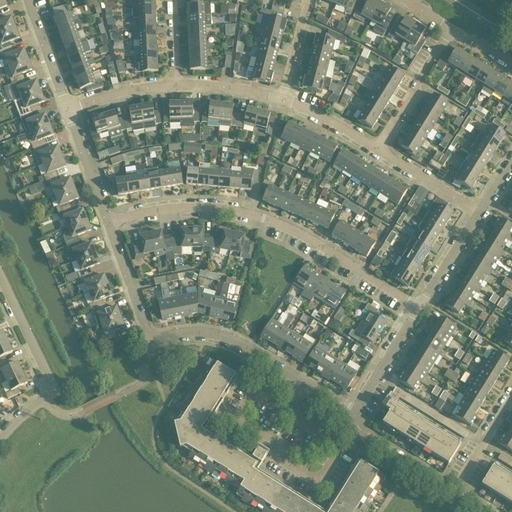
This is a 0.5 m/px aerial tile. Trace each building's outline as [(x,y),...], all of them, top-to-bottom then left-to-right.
[(137,0),(138,4),(131,5),(131,8),(155,7),(154,0),(137,0)] [(350,16),(354,5),(349,3),(349,0),(337,0),(335,5),(346,9),(344,14),(350,16)] [(358,20),(361,16),(371,21),(380,4),(373,0),(368,0),(364,10),(358,7),(353,18),(358,20)] [(100,2),(101,9),(104,9),(114,8),(113,1),(104,1),(100,2)] [(210,4),(187,5),(188,17),(211,16),(210,4)] [(382,36),(393,15),(389,13),(390,9),(380,4),(371,21),(376,24),(372,31),(382,36)] [(52,7),(53,14),(68,12),(67,5),(52,7)] [(238,14),(237,6),(228,6),(229,14),(238,14)] [(283,15),(285,9),(272,6),(271,12),(273,12),(283,15)] [(132,19),(138,19),(155,18),(155,7),(131,8),(132,19)] [(271,17),(273,12),(271,12),(262,9),(261,9),(259,15),(267,17),(265,27),(283,32),(284,32),(287,21),(271,17)] [(58,29),(79,21),(78,18),(73,20),(70,13),(54,18),(58,29)] [(326,26),(329,21),(318,15),(315,21),(326,26)] [(188,27),(211,26),(211,16),(188,17),(188,27)] [(0,34),(15,28),(11,18),(1,22),(0,17),(0,34)] [(133,30),(156,29),(155,18),(138,19),(139,26),(133,26),(133,30)] [(406,18),(399,29),(394,26),(387,36),(392,39),(395,35),(405,41),(415,24),(406,18)] [(61,39),(77,33),(75,26),(81,24),(79,21),(58,29),(61,39)] [(339,23),(336,30),(343,33),(347,25),(342,22),(339,23)] [(424,44),(419,41),(425,30),(415,24),(405,41),(415,47),(412,51),(417,55),(424,44)] [(235,25),(225,26),(225,36),(234,36),(235,25)] [(189,38),(206,37),(205,30),(211,30),(211,26),(188,27),(189,38)] [(262,38),(280,42),(283,32),(265,27),(262,38)] [(344,34),(349,37),(353,29),(348,27),(344,34)] [(0,52),(12,48),(10,42),(19,39),(15,28),(0,34),(0,45),(0,46),(0,45),(0,52)] [(139,40),(156,40),(156,29),(133,30),(133,33),(139,33),(139,40)] [(330,39),(315,35),(313,46),(314,46),(332,51),(332,50),(337,52),(339,42),(344,44),(346,38),(332,32),(330,39)] [(92,39),(91,36),(80,40),(77,33),(61,39),(65,49),(86,42),(86,41),(92,39)] [(368,45),(371,40),(365,36),(362,41),(368,45)] [(189,49),(212,48),(212,44),(206,45),(206,37),(189,38),(189,49)] [(259,48),(277,53),(280,42),(262,38),(259,48)] [(134,51),(157,50),(156,40),(139,40),(140,48),(134,48),(134,51)] [(85,54),(90,52),(86,42),(65,49),(69,59),(85,54)] [(237,42),(236,50),(242,51),(244,43),(237,42)] [(311,57),(329,61),(332,51),(314,46),(311,57)] [(23,50),(14,53),(12,48),(0,52),(0,56),(1,59),(5,57),(9,67),(27,60),(23,50)] [(190,60),(207,59),(206,52),(212,51),(212,48),(189,49),(190,60)] [(256,58),(275,63),(277,53),(259,48),(256,58)] [(436,67),(442,71),(447,64),(455,70),(454,71),(455,72),(465,55),(456,49),(452,55),(445,51),(436,67)] [(140,62),(157,61),(157,50),(134,51),(134,55),(140,55),(140,62)] [(94,62),(92,59),(87,60),(85,54),(69,59),(72,70),(94,62)] [(400,57),(396,55),(392,62),(398,66),(401,62),(400,57)] [(464,78),(475,61),(465,55),(455,72),(464,78)] [(329,61),(311,57),(308,67),(327,72),(329,61)] [(254,69),(272,74),(275,63),(256,58),(254,69)] [(101,59),(94,62),(72,70),(76,80),(92,74),(89,66),(102,62),(101,59)] [(190,71),(207,70),(213,70),(213,66),(207,67),(207,59),(190,60),(190,71)] [(9,80),(7,81),(9,86),(24,80),(22,74),(31,70),(27,60),(9,67),(13,78),(9,79),(9,80)] [(118,74),(124,73),(122,61),(121,61),(116,62),(118,74)] [(134,62),(134,73),(140,73),(158,72),(157,61),(140,62),(134,62)] [(473,83),(475,80),(484,67),(475,61),(464,78),(473,83)] [(110,76),(116,75),(113,63),(107,64),(110,76)] [(332,73),(327,72),(308,67),(306,77),(329,84),(332,73)] [(484,85),(481,90),(481,91),(493,72),(484,67),(475,80),(484,85)] [(384,77),(399,86),(404,77),(390,68),(384,77)] [(273,74),(272,74),(254,69),(251,80),(270,85),(273,74)] [(99,71),(92,74),(76,80),(80,90),(86,88),(87,93),(103,87),(100,79),(101,78),(99,71)] [(490,96),(493,91),(494,91),(502,78),(493,72),(481,91),(490,96)] [(323,86),(328,87),(329,84),(306,77),(304,77),(302,88),(321,93),(323,86)] [(399,86),(384,77),(379,85),(393,94),(399,86)] [(503,97),(511,84),(502,78),(494,91),(503,97)] [(9,86),(6,86),(8,90),(7,90),(7,92),(10,99),(11,101),(12,101),(13,102),(14,102),(40,92),(36,82),(27,85),(24,80),(9,86)] [(511,103),(511,102),(511,84),(503,97),(511,103)] [(393,94),(379,85),(373,94),(388,103),(393,94)] [(31,107),(38,105),(44,102),(40,92),(14,102),(20,118),(33,113),(31,107)] [(388,103),(373,94),(368,102),(383,112),(388,103)] [(328,99),(327,102),(333,104),(334,103),(336,104),(338,97),(332,95),(328,99)] [(428,104),(442,113),(448,104),(433,95),(428,104)] [(199,110),(193,110),(192,102),(181,103),(181,118),(193,118),(193,123),(199,123),(199,110)] [(383,112),(368,102),(363,111),(377,120),(383,112)] [(170,123),(169,119),(181,118),(181,103),(169,103),(169,111),(163,111),(163,124),(170,123)] [(208,119),(219,120),(221,104),(210,103),(209,106),(203,105),(201,122),(207,123),(208,119)] [(336,104),(334,103),(333,104),(331,109),(342,115),(345,109),(336,104)] [(219,120),(219,124),(219,127),(229,128),(229,126),(236,127),(239,114),(232,114),(233,106),(221,104),(219,120)] [(422,112),(437,121),(442,113),(428,104),(422,112)] [(155,128),(155,125),(161,124),(159,111),(153,112),(152,105),(140,107),(144,130),(155,128)] [(132,129),(132,132),(144,130),(140,107),(128,109),(130,117),(123,118),(126,130),(132,129)] [(247,108),(245,116),(239,114),(236,127),(242,128),(244,124),(255,127),(259,111),(247,108)] [(274,123),(268,122),(270,114),(259,111),(255,127),(266,129),(265,134),(271,136),(274,123)] [(377,120),(363,111),(356,121),(364,126),(365,125),(372,129),(377,120)] [(123,118),(117,120),(114,112),(103,116),(108,132),(119,129),(120,132),(126,130),(123,118)] [(417,121),(432,130),(437,121),(422,112),(417,121)] [(33,113),(20,118),(22,124),(26,134),(49,125),(45,115),(35,119),(33,113)] [(88,127),(88,126),(94,144),(94,143),(100,141),(98,135),(108,132),(103,116),(92,119),(94,125),(88,127)] [(412,130),(426,139),(432,130),(417,121),(412,130)] [(291,144),(298,128),(288,123),(281,139),(291,144)] [(30,144),(33,150),(46,145),(44,139),(53,136),(49,125),(26,134),(14,139),(16,145),(19,144),(24,142),(30,144)] [(492,127),(486,136),(499,144),(505,135),(492,127)] [(300,148),(308,133),(298,128),(291,144),(300,148)] [(406,138),(421,147),(426,139),(412,130),(406,138)] [(188,132),(187,141),(198,141),(198,133),(188,132)] [(310,153),(318,138),(308,133),(300,148),(310,153)] [(486,136),(480,133),(475,142),(493,154),(499,144),(486,136)] [(320,158),(327,142),(318,138),(310,153),(320,158)] [(421,147),(406,138),(401,147),(407,151),(407,152),(415,157),(421,147)] [(248,151),(249,145),(240,142),(238,149),(248,151)] [(327,142),(320,158),(330,163),(337,147),(327,142)] [(469,151),(475,154),(474,154),(488,163),(493,154),(475,142),(469,151)] [(259,154),(265,156),(268,146),(262,144),(259,154)] [(43,164),(61,157),(57,147),(48,150),(46,145),(33,150),(35,156),(39,154),(43,164)] [(182,152),(182,145),(168,146),(169,153),(182,152)] [(201,146),(184,145),(183,154),(200,155),(201,146)] [(107,151),(109,157),(121,152),(118,147),(107,151)] [(343,171),(352,157),(342,151),(333,165),(343,171)] [(469,164),(482,172),(488,163),(474,154),(469,164)] [(122,156),(110,160),(112,166),(124,162),(122,156)] [(45,182),(58,177),(56,171),(65,167),(61,157),(43,164),(47,174),(43,176),(45,182)] [(352,177),(361,162),(352,157),(343,171),(352,177)] [(428,165),(439,171),(442,167),(431,160),(428,165)] [(361,183),(370,168),(361,162),(352,177),(361,183)] [(463,173),(476,181),(482,172),(469,164),(463,173)] [(279,175),(283,177),(285,174),(288,168),(284,166),(279,175)] [(182,185),(179,168),(169,170),(172,187),(182,185)] [(187,168),(187,169),(186,185),(197,186),(198,169),(187,168)] [(230,169),(229,169),(228,168),(225,168),(224,169),(220,168),(219,172),(220,172),(218,188),(229,189),(230,173),(230,169)] [(370,188),(379,174),(370,168),(361,183),(370,188)] [(207,187),(209,171),(199,170),(199,169),(198,169),(197,186),(207,187)] [(147,175),(146,170),(136,171),(140,192),(151,191),(148,175),(147,175)] [(159,173),(161,189),(172,187),(169,170),(168,170),(169,172),(159,173)] [(476,181),(463,173),(459,170),(453,180),(470,191),(476,181)] [(129,194),(140,192),(136,171),(125,173),(126,177),(129,194)] [(209,171),(207,187),(218,188),(220,172),(219,172),(209,171)] [(242,173),(241,174),(240,190),(251,191),(252,183),(258,184),(259,171),(253,171),(253,174),(242,173)] [(148,175),(151,191),(161,189),(159,173),(148,175)] [(240,190),(241,174),(230,173),(229,189),(240,190)] [(379,194),(388,179),(379,174),(370,188),(379,194)] [(55,196),(74,189),(70,179),(60,182),(58,177),(45,182),(48,188),(51,186),(55,196)] [(112,188),(116,187),(118,196),(129,194),(126,177),(111,180),(112,188)] [(319,188),(323,190),(326,185),(330,179),(326,177),(319,188)] [(388,200),(397,185),(388,179),(379,194),(388,200)] [(272,205),(279,189),(269,185),(262,201),(272,205)] [(397,185),(388,200),(398,206),(407,191),(397,185)] [(58,214),(71,208),(69,203),(78,199),(74,189),(55,196),(59,206),(55,208),(58,214)] [(279,189),(272,205),(281,209),(288,194),(279,189)] [(288,194),(281,209),(290,213),(297,198),(288,194)] [(329,205),(339,208),(342,200),(331,197),(329,205)] [(428,211),(447,223),(453,214),(446,209),(448,205),(436,197),(428,211)] [(297,198),(290,213),(300,217),(307,202),(297,198)] [(307,202),(300,217),(309,222),(316,206),(307,202)] [(316,206),(309,222),(318,226),(325,210),(316,206)] [(68,228),(86,221),(82,210),(73,214),(71,208),(58,214),(60,219),(64,218),(68,228)] [(325,210),(318,226),(328,230),(335,214),(325,210)] [(423,220),(428,224),(441,232),(447,223),(428,211),(423,220)] [(405,222),(408,217),(403,214),(399,219),(403,221),(405,222)] [(374,226),(377,220),(372,217),(369,222),(374,226)] [(509,237),(511,234),(509,233),(511,228),(511,226),(499,218),(493,228),(496,229),(509,237)] [(65,244),(65,243),(66,247),(79,242),(77,236),(90,231),(86,221),(68,228),(69,231),(65,232),(62,238),(65,244)] [(340,241),(349,227),(340,221),(331,236),(340,241)] [(422,233),(436,241),(441,232),(428,224),(422,233)] [(349,247),(358,232),(349,227),(340,241),(349,247)] [(490,238),(505,247),(508,241),(510,242),(511,239),(509,237),(496,229),(490,238)] [(181,230),(181,236),(171,236),(173,252),(173,255),(181,255),(191,255),(191,252),(192,252),(192,230),(181,230)] [(212,236),(203,236),(203,230),(192,230),(192,252),(193,254),(201,254),(202,252),(211,252),(212,236)] [(223,231),(221,238),(212,236),(211,252),(219,253),(220,250),(230,252),(234,234),(223,231)] [(153,253),(154,256),(156,257),(163,255),(164,254),(165,254),(173,252),(171,236),(162,238),(161,232),(150,235),(154,253),(153,253)] [(358,252),(367,237),(358,232),(349,247),(358,252)] [(414,237),(414,240),(417,241),(416,242),(430,251),(436,241),(422,233),(422,234),(419,232),(416,233),(414,237)] [(240,254),(239,258),(249,259),(252,244),(243,242),(244,236),(234,234),(230,252),(240,254)] [(131,245),(135,261),(144,258),(144,255),(153,253),(154,253),(150,235),(139,237),(140,243),(131,245)] [(367,237),(358,252),(367,258),(376,243),(367,237)] [(485,247),(501,256),(503,253),(501,252),(505,247),(490,238),(485,247)] [(405,248),(407,249),(424,260),(430,251),(416,242),(411,239),(405,248)] [(41,242),(44,253),(49,252),(46,241),(41,242)] [(77,261),(95,254),(91,244),(82,247),(79,242),(66,247),(69,253),(73,251),(77,261)] [(480,255),(494,264),(497,259),(499,260),(501,256),(485,247),(480,255)] [(418,269),(424,260),(407,249),(401,258),(418,269)] [(79,279),(92,274),(90,268),(99,264),(95,254),(77,261),(81,271),(77,273),(79,279)] [(474,264),(490,274),(492,270),(490,269),(494,264),(480,255),(474,264)] [(377,267),(382,260),(376,257),(372,264),(377,267)] [(413,278),(418,269),(401,258),(395,267),(413,278)] [(469,272),(483,281),(486,276),(488,277),(490,274),(474,264),(469,272)] [(293,284),(304,290),(304,291),(315,274),(304,267),(293,284)] [(390,277),(393,279),(407,288),(413,278),(395,267),(390,277)] [(464,281),(479,291),(481,288),(480,287),(483,281),(469,272),(464,281)] [(85,283),(89,293),(108,286),(104,275),(94,279),(92,274),(79,279),(81,285),(85,283)] [(304,290),(300,295),(310,302),(314,297),(325,280),(315,274),(304,291),(304,290)] [(167,283),(178,281),(177,275),(166,277),(167,283)] [(160,285),(163,300),(158,301),(162,321),(174,318),(169,293),(167,283),(166,277),(153,280),(155,286),(160,285)] [(324,303),(335,286),(325,280),(314,297),(324,303)] [(458,290),(472,299),(476,293),(477,294),(479,291),(464,281),(458,290)] [(89,293),(84,295),(87,304),(89,304),(92,311),(104,305),(102,300),(112,296),(108,286),(89,293)] [(335,286),(324,303),(335,310),(345,293),(335,286)] [(182,296),(186,316),(197,314),(198,288),(197,287),(197,293),(182,296)] [(209,317),(214,297),(213,297),(215,292),(198,288),(197,314),(209,317)] [(453,298),(466,306),(465,307),(468,309),(471,305),(469,304),(472,299),(458,290),(453,298)] [(181,296),(180,291),(169,293),(174,318),(186,316),(182,296),(181,296)] [(220,292),(219,298),(214,297),(209,317),(221,320),(227,294),(220,292)] [(239,297),(237,297),(236,295),(235,295),(233,296),(227,294),(221,320),(233,323),(239,297)] [(466,306),(453,298),(450,296),(444,306),(458,314),(462,309),(464,310),(465,307),(466,306)] [(116,307),(107,311),(104,305),(92,311),(94,316),(98,315),(102,325),(120,318),(116,307)] [(385,322),(375,316),(378,311),(368,305),(365,310),(368,312),(362,322),(379,333),(385,322)] [(284,314),(287,316),(289,314),(292,309),(289,307),(284,314)] [(342,317),(345,312),(340,308),(337,314),(342,317)] [(117,337),(115,332),(124,328),(120,318),(102,325),(105,335),(102,336),(104,342),(117,337)] [(435,327),(450,337),(456,328),(440,318),(435,327)] [(271,343),(282,326),(271,320),(261,337),(271,343)] [(362,337),(372,343),(379,333),(362,322),(355,332),(352,330),(349,335),(359,342),(362,337)] [(281,349),(292,332),(282,326),(271,343),(281,349)] [(450,337),(435,327),(429,337),(445,346),(450,337)] [(485,336),(488,331),(483,328),(480,333),(485,336)] [(292,356),(302,339),(292,332),(281,349),(292,356)] [(445,346),(429,337),(423,346),(439,356),(445,346)] [(302,339),(292,356),(302,362),(313,345),(302,339)] [(0,364),(5,362),(3,357),(12,353),(7,342),(0,345),(0,364)] [(92,351),(100,347),(97,342),(90,345),(92,351)] [(439,356),(423,346),(417,355),(433,365),(439,356)] [(316,371),(326,354),(316,347),(305,364),(316,371)] [(369,354),(362,350),(358,348),(355,353),(365,360),(369,354)] [(486,348),(481,356),(487,360),(503,370),(511,357),(505,354),(503,357),(493,351),(492,352),(486,348)] [(326,377),(336,360),(326,354),(316,371),(326,377)] [(433,365),(417,355),(412,364),(428,374),(433,365)] [(336,383),(346,367),(336,360),(326,377),(336,383)] [(503,370),(487,360),(481,369),(497,379),(503,370)] [(0,370),(1,371),(6,381),(22,373),(17,363),(8,367),(5,362),(0,364),(0,370)] [(360,511),(361,511),(365,511),(370,505),(366,503),(373,491),(377,494),(383,485),(379,483),(383,476),(360,462),(329,511),(318,511),(252,470),(256,464),(201,430),(235,376),(213,362),(209,368),(205,366),(200,374),(204,377),(196,388),(192,386),(187,395),(191,397),(183,409),(180,406),(177,411),(184,416),(180,422),(174,424),(180,448),(186,447),(192,451),(188,458),(192,461),(195,457),(207,465),(204,469),(213,474),(215,470),(227,477),(225,481),(233,487),(235,483),(241,486),(237,492),(244,496),(241,500),(250,506),(252,502),(264,509),(262,511),(360,511)] [(428,374),(412,364),(406,373),(404,372),(422,383),(428,374)] [(346,367),(336,383),(346,390),(357,373),(346,367)] [(497,379),(481,369),(475,378),(491,388),(497,379)] [(422,383),(404,372),(398,381),(414,391),(419,382),(422,383)] [(5,394),(7,400),(20,394),(18,388),(27,384),(22,373),(6,381),(11,392),(5,394)] [(491,388),(475,378),(470,388),(486,397),(491,388)] [(392,393),(399,398),(464,439),(468,433),(396,388),(392,394),(392,393)] [(486,397),(470,388),(464,397),(480,407),(486,397)] [(396,403),(399,398),(392,393),(388,399),(387,398),(382,406),(390,411),(382,424),(448,465),(459,447),(394,406),(396,403)] [(480,407),(464,397),(458,406),(476,417),(474,415),(480,407)] [(476,417),(458,406),(460,407),(455,417),(470,426),(476,417)] [(511,439),(505,435),(499,444),(511,452),(511,439)] [(247,451),(251,453),(254,455),(260,445),(253,441),(247,451)] [(261,464),(269,451),(260,445),(254,455),(252,459),(261,464)] [(497,459),(511,468),(511,460),(501,454),(497,459)] [(511,479),(493,467),(481,485),(511,504),(511,479)]
